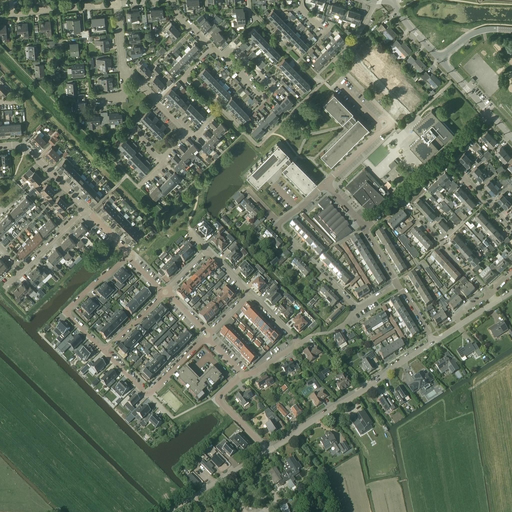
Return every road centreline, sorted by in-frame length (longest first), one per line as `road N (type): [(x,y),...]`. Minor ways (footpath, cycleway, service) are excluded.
road 1 (residential): [(397,284),(352,306),(278,230),(325,184)]
road 2 (unclassified): [(267,451),(432,341)]
road 3 (residential): [(130,254),(67,311),(105,350)]
road 4 (residential): [(490,292),(400,195)]
